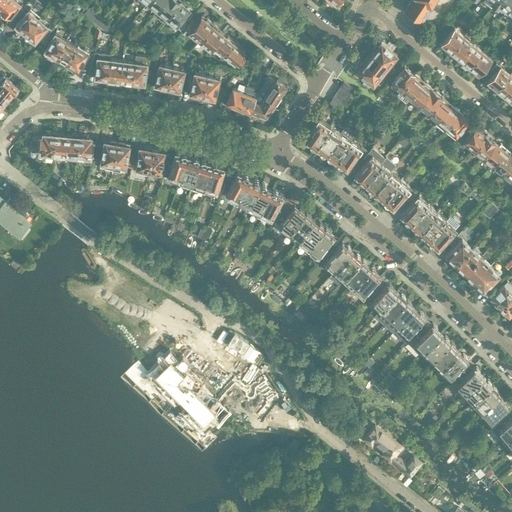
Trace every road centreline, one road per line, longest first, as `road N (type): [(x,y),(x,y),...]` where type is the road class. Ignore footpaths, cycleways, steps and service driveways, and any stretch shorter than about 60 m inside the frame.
road 1 (residential): [(427,511),(322,426),(250,334),(93,238),(0,161)]
road 2 (residential): [(277,147),(181,113),(48,94)]
road 3 (residential): [(44,106),(157,123),(269,160)]
road 4 (residential): [(511,124),(366,5)]
road 5 (residential): [(369,233),(484,342)]
road 6 (residential): [(493,332),(378,224)]
road 7 (residential): [(318,82),(218,0)]
road 8 (residential): [(378,224),(277,147)]
road 9 (residential): [(269,160),(369,233)]
